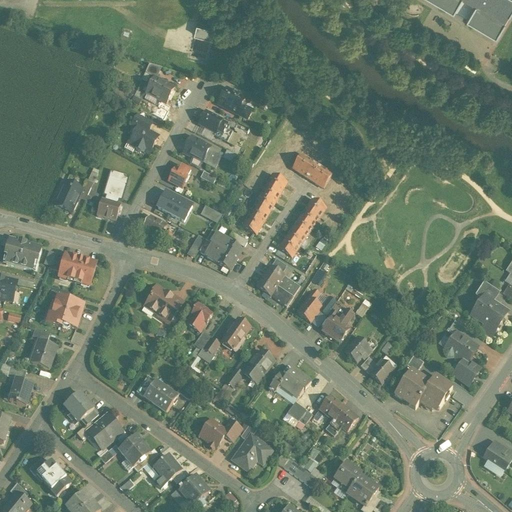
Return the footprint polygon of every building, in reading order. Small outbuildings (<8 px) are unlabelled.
[(511,0),(439,0),(459,12),(495,33),(511,5),(511,0)] [(214,31),(197,26),(194,36),(211,41),(214,31)] [(162,68),(149,65),(145,74),(155,79),(156,80),(162,68)] [(156,80),(155,79),(146,94),(166,105),(175,90),(156,80)] [(246,99),(227,90),(219,106),(220,105),(230,111),(229,111),(237,115),(238,115),(247,119),(251,111),(242,107),(246,99)] [(264,100),(251,94),(247,101),(259,108),(264,100)] [(269,103),(264,100),(259,108),(264,110),(269,103)] [(224,121),(206,112),(199,126),(216,136),(224,121)] [(153,124),(138,116),(133,126),(138,129),(139,127),(149,133),(149,131),(153,124)] [(149,133),(139,127),(138,129),(131,143),(136,146),(135,149),(137,152),(140,153),(143,153),(144,152),(149,155),(158,138),(155,137),(152,136),(152,134),(149,133)] [(210,148),(192,139),(184,155),(191,158),(191,157),(203,163),(204,161),(210,149),(210,148)] [(223,156),(210,149),(204,161),(208,163),(207,166),(215,170),(223,156)] [(240,158),(227,152),(224,159),(236,165),(240,158)] [(333,177),(302,157),(293,170),(324,190),(333,177)] [(180,172),(176,170),(169,183),(182,190),(191,173),(182,169),(180,172)] [(216,180),(204,173),(201,180),(213,186),(216,180)] [(287,185),(273,176),(255,208),(269,216),(287,185)] [(103,197),(106,198),(104,202),(102,201),(97,218),(116,224),(121,207),(116,205),(117,201),(122,203),(127,185),(108,179),(103,197)] [(93,185),(86,182),(82,191),(79,200),(85,203),(93,185)] [(82,191),(66,184),(55,208),(71,216),(79,200),(82,191)] [(193,207),(165,193),(156,210),(184,225),(193,207)] [(313,201),(278,251),(292,260),(326,210),(313,201)] [(269,216),(255,208),(242,229),(256,237),(269,216)] [(167,228),(150,218),(142,232),(160,242),(167,228)] [(248,243),(233,232),(229,238),(235,242),(234,243),(244,249),(248,243)] [(229,244),(212,233),(206,244),(212,248),(223,254),(229,244)] [(26,246),(20,244),(19,245),(10,243),(5,259),(8,260),(6,266),(33,274),(35,266),(38,267),(42,253),(26,248),(26,246)] [(206,244),(200,254),(206,258),(212,248),(206,244)] [(243,252),(229,244),(223,254),(237,262),(243,252)] [(223,254),(212,248),(206,258),(217,265),(223,254)] [(237,262),(223,254),(217,265),(216,265),(230,273),(237,262)] [(57,256),(49,271),(59,274),(63,257),(57,256)] [(97,267),(66,258),(60,280),(61,281),(61,279),(66,280),(68,283),(82,287),(85,285),(90,287),(89,289),(90,289),(97,267)] [(287,268),(277,261),(272,267),(283,274),(287,268)] [(284,278),(271,269),(264,279),(277,288),(284,278)] [(327,277),(319,272),(312,283),(320,288),(327,277)] [(300,289),(284,278),(277,288),(287,295),(294,299),(300,289)] [(17,284),(0,279),(0,300),(13,304),(17,284)] [(277,288),(264,279),(257,290),(270,299),(271,298),(277,288)] [(34,285),(19,281),(18,287),(33,290),(34,285)] [(498,293),(484,284),(475,297),(482,301),(484,299),(491,303),(498,293)] [(511,288),(509,286),(503,296),(511,301),(511,288)] [(287,295),(277,288),(271,298),(280,304),(287,295)] [(166,295),(157,289),(150,299),(151,300),(147,306),(156,312),(154,314),(170,325),(183,305),(174,299),(172,301),(166,296),(166,295)] [(314,292),(307,302),(308,303),(298,316),(310,326),(320,313),(322,310),(327,304),(319,297),(320,296),(314,292)] [(280,304),(280,305),(287,310),(294,299),(287,295),(280,304)] [(85,307),(58,299),(56,306),(53,306),(50,315),(51,315),(48,324),(46,323),(45,324),(62,330),(63,327),(70,329),(77,331),(85,307)] [(491,303),(484,299),(482,301),(472,317),(473,318),(473,317),(473,316),(474,315),(487,323),(486,326),(482,332),(490,338),(495,332),(508,314),(491,303)] [(327,304),(322,310),(320,313),(327,319),(329,317),(328,317),(336,305),(329,300),(327,304)] [(336,305),(328,317),(329,317),(333,320),(334,321),(337,318),(342,310),(336,305)] [(214,316),(198,306),(193,313),(194,313),(190,319),(196,323),(205,328),(206,329),(214,316)] [(333,320),(322,335),(339,346),(349,331),(346,329),(353,318),(342,310),(337,318),(341,321),(339,324),(334,321),(333,320)] [(388,318),(381,313),(378,317),(385,322),(388,318)] [(238,321),(234,327),(231,325),(227,330),(230,332),(222,344),(236,354),(245,342),(244,341),(251,331),(238,321)] [(205,328),(196,323),(192,330),(200,336),(205,328)] [(468,332),(455,323),(450,331),(456,335),(463,340),(468,332)] [(50,336),(35,331),(31,341),(39,344),(39,343),(47,346),(50,336)] [(167,339),(160,334),(156,339),(164,344),(167,339)] [(203,334),(194,347),(202,353),(203,351),(211,339),(203,334)] [(463,340),(456,335),(444,352),(445,352),(444,354),(445,357),(447,359),(450,360),(453,360),(455,359),(456,358),(464,364),(467,366),(469,364),(478,350),(463,340)] [(220,346),(211,339),(203,351),(212,358),(220,346)] [(372,353),(358,340),(345,355),(357,366),(361,361),(364,363),(372,353)] [(47,346),(39,343),(39,344),(41,345),(34,366),(31,366),(49,373),(57,350),(47,346)] [(394,349),(388,344),(382,353),(387,358),(394,349)] [(261,354),(249,369),(253,373),(249,378),(258,385),(262,380),(263,380),(269,372),(275,364),(261,354)] [(424,365),(414,358),(407,368),(417,375),(424,365)] [(370,377),(369,377),(381,388),(387,382),(389,384),(392,380),(390,378),(397,370),(385,359),(377,368),(370,377)] [(369,360),(361,369),(365,373),(373,364),(369,360)] [(373,364),(365,373),(370,377),(377,368),(373,364)] [(469,364),(467,366),(464,364),(454,377),(469,388),(480,372),(469,364)] [(27,373),(11,368),(9,374),(25,379),(27,373)] [(243,377),(236,372),(226,385),(233,390),(243,377)] [(311,386),(292,372),(286,381),(280,377),(271,389),(276,394),(279,390),(280,391),(281,389),(288,395),(290,393),(299,400),(304,393),(305,394),(311,386)] [(432,384),(427,381),(425,383),(411,374),(395,397),(415,411),(420,404),(432,412),(435,408),(438,411),(439,410),(439,411),(452,391),(435,379),(432,384)] [(33,386),(17,381),(10,403),(17,405),(16,405),(26,409),(33,386)] [(178,399),(156,384),(144,400),(152,405),(154,403),(168,412),(166,415),(178,399)] [(196,393),(186,386),(179,395),(189,402),(196,393)] [(84,400),(80,395),(65,408),(71,415),(73,413),(81,422),(94,411),(84,400)] [(331,399),(320,412),(332,422),(343,408),(331,399)] [(307,413),(295,405),(287,416),(299,425),(299,424),(307,413)] [(237,413),(230,408),(226,412),(234,418),(237,413)] [(358,422),(343,408),(332,422),(334,423),(342,430),(348,435),(358,422)] [(94,411),(81,422),(86,428),(91,423),(99,417),(94,411)] [(307,413),(299,424),(305,428),(313,417),(307,413)] [(95,428),(87,435),(90,437),(96,444),(99,442),(105,449),(123,434),(109,417),(95,428)] [(0,418),(0,443),(4,444),(11,422),(0,418)] [(242,431),(230,422),(229,423),(231,424),(225,433),(228,435),(225,439),(232,444),(242,431)] [(91,423),(77,435),(83,443),(90,437),(87,435),(95,428),(91,423)] [(225,433),(211,423),(200,438),(209,444),(208,445),(216,451),(225,439),(228,435),(225,433)] [(334,423),(326,433),(334,440),(342,430),(334,423)] [(257,432),(250,427),(241,439),(247,443),(250,438),(252,439),(257,432)] [(150,455),(136,438),(119,452),(128,463),(129,463),(134,468),(133,469),(134,470),(150,455)] [(247,443),(233,463),(249,474),(261,457),(267,461),(273,453),(259,443),(259,444),(252,439),(250,438),(247,443)] [(511,456),(494,444),(484,460),(505,474),(511,462),(511,456)] [(150,455),(151,455),(134,470),(138,474),(159,457),(154,451),(150,455)] [(109,453),(101,461),(105,466),(114,458),(109,453)] [(159,457),(148,466),(153,472),(155,471),(154,470),(164,462),(159,456),(159,457)] [(289,462),(282,457),(277,465),(283,469),(289,462)] [(164,462),(154,470),(155,471),(161,479),(155,484),(161,491),(182,474),(168,458),(164,462)] [(46,468),(40,461),(29,471),(35,478),(38,475),(46,468)] [(283,469),(283,470),(288,473),(295,465),(290,461),(289,462),(283,469)] [(71,486),(52,463),(46,468),(38,475),(57,499),(71,486)] [(295,465),(288,473),(293,477),(299,468),(295,465)] [(362,476),(346,465),(334,481),(350,493),(360,478),(362,476)] [(299,468),(293,477),(298,481),(305,472),(299,468)] [(305,472),(298,481),(303,484),(310,475),(305,472)] [(310,475),(303,484),(308,488),(315,479),(310,475)] [(195,478),(182,490),(181,490),(178,492),(177,493),(179,494),(180,493),(186,500),(188,499),(195,507),(201,503),(210,495),(208,492),(207,492),(204,488),(204,487),(203,488),(200,483),(195,478)] [(379,492),(360,478),(350,493),(349,495),(366,507),(362,511),(373,511),(380,503),(374,499),(379,492)] [(315,479),(308,488),(314,492),(320,483),(315,479)] [(17,485),(10,494),(15,497),(17,495),(25,501),(29,497),(17,485)] [(179,494),(177,493),(178,492),(171,497),(179,506),(186,500),(180,493),(179,494)] [(99,511),(84,494),(66,509),(68,511),(99,511)] [(15,497),(2,511),(26,511),(31,506),(25,501),(17,495),(15,497)] [(210,495),(201,503),(195,507),(199,511),(200,511),(214,500),(210,495)] [(326,511),(310,500),(306,505),(315,511),(326,511)]
